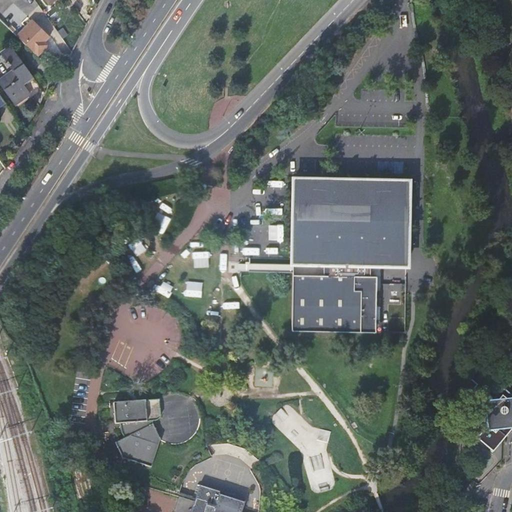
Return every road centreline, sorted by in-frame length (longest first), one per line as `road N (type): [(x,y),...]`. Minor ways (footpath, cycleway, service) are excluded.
road 1 (unclassified): [(48,219),(113,185),(179,168),(222,135)]
road 2 (unclassified): [(353,0),(222,135)]
road 3 (secondary): [(48,219),(148,66)]
road 4 (secondary): [(81,122),(0,249)]
road 5 (unclassified): [(222,135),(197,141),(159,131),(146,114),(148,66)]
road 6 (residential): [(0,190),(77,84)]
